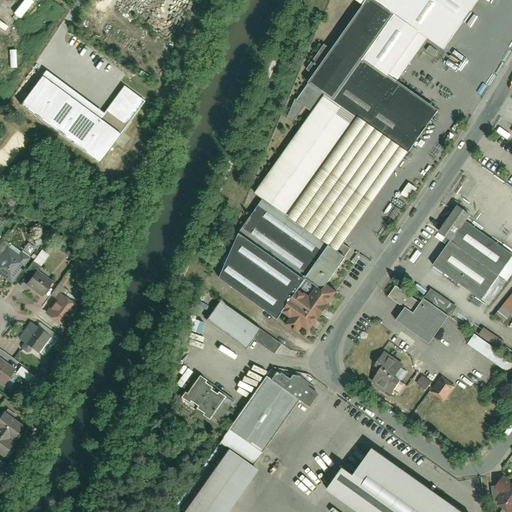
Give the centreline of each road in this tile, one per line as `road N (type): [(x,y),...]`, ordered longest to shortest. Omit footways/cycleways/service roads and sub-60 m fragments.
road 1 (residential): [(511,83),(332,352),(339,381),(464,469),(496,459),(511,439)]
road 2 (unknown): [(350,389),(291,463),(283,511)]
